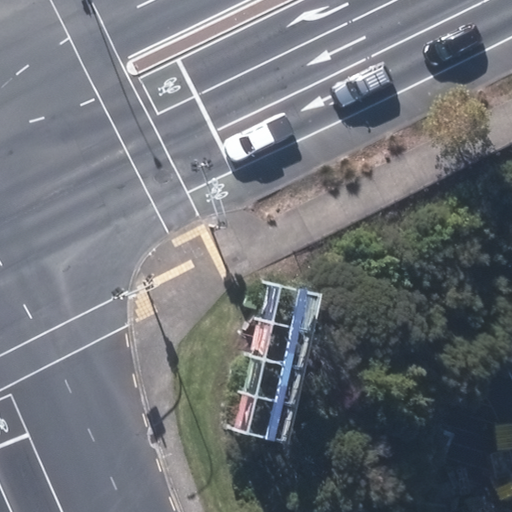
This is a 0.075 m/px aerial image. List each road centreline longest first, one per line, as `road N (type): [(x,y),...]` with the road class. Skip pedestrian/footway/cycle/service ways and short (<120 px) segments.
road 1 (secondary): [(464,0),(0,231)]
road 2 (tertiary): [(0,376),(65,511)]
road 3 (secondary): [(0,63),(126,0)]
